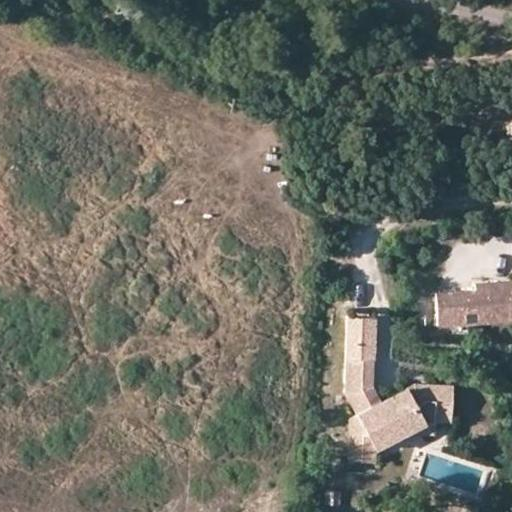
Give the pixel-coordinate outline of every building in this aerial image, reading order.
[(511,278),(477,280),(477,287),(438,290),(434,290),(438,325),(511,319),(511,278)] [(344,356),(372,357),(373,314),(346,313),(344,356)] [(343,390),(345,393),(359,385),(369,405),(379,399),(370,384),(372,357),(344,356),(343,390)] [(350,418),(349,434),(367,436),(377,431),(384,444),(411,430),(432,430),(433,418),(449,418),(451,384),(413,381),(396,390),(399,396),(390,400),(388,395),(379,399),(369,405),(359,385),(345,393),(356,415),(350,418)] [(396,390),(388,395),(390,400),(399,396),(396,390)] [(374,449),(384,444),(377,431),(367,436),(349,434),(347,461),(373,463),(374,449)]
